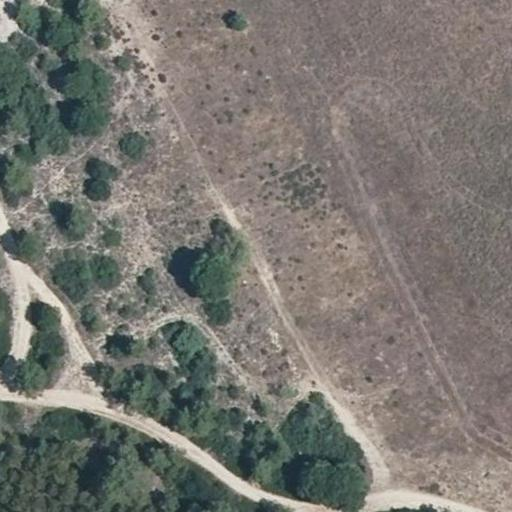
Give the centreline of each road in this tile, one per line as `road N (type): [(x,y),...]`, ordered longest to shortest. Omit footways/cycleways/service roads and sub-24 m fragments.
road 1 (track): [(295,511),(123,409),(0,397)]
road 2 (track): [(123,409),(60,312),(17,264)]
road 3 (track): [(0,220),(23,310),(6,395)]
